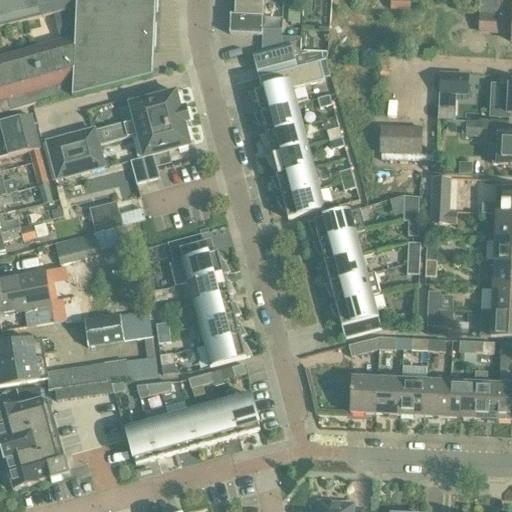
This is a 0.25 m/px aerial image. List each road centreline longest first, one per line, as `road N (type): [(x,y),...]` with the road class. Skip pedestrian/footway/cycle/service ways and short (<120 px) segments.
road 1 (residential): [(298,424),(203,53),(199,0)]
road 2 (residential): [(511,462),(346,454)]
road 3 (residential): [(77,511),(237,470)]
